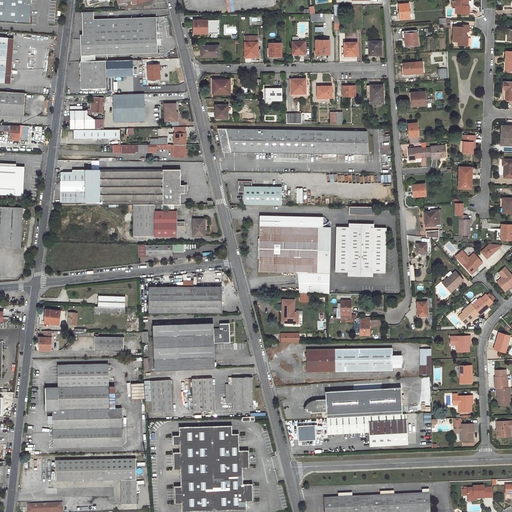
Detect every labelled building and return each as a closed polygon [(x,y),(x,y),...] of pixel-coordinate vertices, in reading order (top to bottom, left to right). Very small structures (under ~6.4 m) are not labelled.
[(0,0),(0,20),(29,22),(30,0),(0,0)] [(452,1),(452,6),(456,6),(456,13),(469,13),(469,6),(467,6),(467,1),(469,1),(468,0),(453,0),(454,1),(452,1)] [(408,4),(399,4),(399,12),(400,19),(410,18),(408,4)] [(92,11),(81,12),(82,34),(79,34),(80,62),(94,61),(94,55),(157,52),(156,17),(93,20),(92,11)] [(314,14),(310,14),(311,22),(325,21),(324,14),(314,14)] [(207,20),(193,20),(193,25),(195,25),(195,34),(208,33),(207,20)] [(463,27),(454,27),(454,41),(459,41),(459,45),(467,46),(468,37),(466,36),(466,31),(469,31),(469,25),(463,25),(463,27)] [(417,30),(402,31),(403,39),(406,38),(406,46),(418,46),(417,30)] [(0,82),(10,84),(11,75),(6,74),(8,37),(0,36),(0,82)] [(257,57),(257,37),(245,37),(245,55),(252,55),(252,57),(257,57)] [(329,40),(315,40),(315,54),(322,54),(329,54),(329,40)] [(380,42),(369,41),(369,56),(375,56),(380,56),(380,42)] [(305,42),(292,42),(293,54),(299,54),(305,54),(305,42)] [(356,42),(344,42),(344,54),(348,54),(348,56),(351,56),(356,56),(356,42)] [(281,43),(269,44),(269,57),(274,57),(281,57),(281,43)] [(219,45),(202,46),(202,52),(202,57),(219,56),(219,45)] [(447,62),(447,51),(430,52),(430,61),(439,61),(439,66),(443,65),(443,62),(447,62)] [(132,60),(107,61),(107,76),(133,75),(132,60)] [(94,61),(80,62),(81,89),(106,88),(105,61),(94,61)] [(414,62),(403,63),(404,67),(404,75),(416,74),(414,62)] [(160,65),(148,65),(148,79),(158,78),(158,71),(160,70),(160,65)] [(446,69),(438,69),(439,78),(447,77),(446,69)] [(299,79),(291,79),(291,94),(306,94),(306,79),(299,79)] [(221,80),(213,80),(213,94),(229,94),(229,80),(221,80)] [(374,85),(367,85),(367,94),(368,94),(368,96),(370,96),(370,102),(382,102),(382,95),(383,95),(383,85),(374,85)] [(324,86),(317,86),(317,98),(331,98),(331,86),(324,86)] [(351,86),(343,86),(343,96),(355,96),(355,86),(351,86)] [(274,89),(266,89),(266,99),(273,99),(273,100),(281,100),(281,88),(274,89)] [(25,93),(0,91),(0,114),(16,115),(16,114),(19,114),(19,115),(24,116),(25,93)] [(425,91),(411,92),(412,100),(412,106),(426,105),(425,91)] [(144,94),(112,95),(113,122),(145,121),(144,94)] [(95,112),(95,114),(98,115),(98,112),(101,113),(102,98),(98,97),(97,108),(93,108),(92,112),(95,112)] [(175,104),(164,104),(165,121),(175,121),(175,113),(176,113),(175,104)] [(70,107),(70,129),(95,129),(95,119),(88,115),(88,110),(83,110),(83,106),(70,107)] [(228,106),(216,106),(216,111),(217,111),(217,119),(223,119),(228,119),(228,106)] [(292,114),(286,115),(286,124),(302,124),(302,121),(302,114),(292,114)] [(417,123),(408,124),(409,131),(409,137),(410,137),(418,136),(417,123)] [(11,130),(10,140),(19,140),(20,126),(0,125),(0,129),(4,130),(4,132),(8,132),(8,129),(11,130)] [(503,138),(502,145),(511,145),(511,126),(502,126),(501,138),(503,138)] [(220,141),(223,152),(368,154),(367,131),(218,128),(220,141)] [(120,130),(74,130),(74,139),(120,138),(120,130)] [(186,134),(175,134),(174,145),(186,144),(186,134)] [(464,135),(464,153),(473,154),(473,145),(475,145),(476,135),(464,135)] [(138,145),(138,152),(141,152),(156,152),(156,148),(167,148),(167,147),(174,147),(174,156),(174,157),(185,157),(186,144),(174,145),(168,145),(150,145),(138,145)] [(135,153),(135,151),(138,152),(138,145),(121,145),(120,153),(135,153)] [(446,156),(445,146),(431,147),(431,148),(432,156),(432,159),(440,158),(440,157),(446,156)] [(422,147),(409,148),(409,153),(409,159),(423,158),(423,157),(427,157),(427,156),(426,148),(422,148),(422,147)] [(504,175),(504,177),(511,177),(511,159),(500,159),(499,168),(499,175),(504,175)] [(0,193),(23,195),(25,167),(0,165),(0,193)] [(460,167),(459,187),(470,188),(471,180),(472,180),(472,167),(460,167)] [(181,169),(86,170),(86,180),(73,181),(73,172),(61,172),(61,181),(61,202),(86,202),(86,204),(134,204),(154,204),(181,204),(181,193),(185,193),(185,184),(181,184),(181,169)] [(73,170),(73,172),(73,181),(86,180),(86,170),(73,170)] [(244,204),(281,205),(282,186),(252,186),(252,181),(238,181),(238,185),(240,185),(239,186),(239,187),(238,187),(238,192),(244,192),(244,204)] [(425,184),(413,185),(414,190),(414,196),(426,196),(425,184)] [(503,205),(503,213),(511,213),(511,197),(503,197),(503,205)] [(459,215),(459,235),(469,235),(470,220),(467,220),(467,215),(463,215),(463,203),(455,203),(455,215),(459,215)] [(134,237),(154,236),(177,236),(177,226),(184,226),(184,221),(177,221),(177,210),(154,210),(154,204),(134,204),(134,237)] [(0,206),(0,245),(21,247),(23,215),(27,215),(27,208),(0,206)] [(374,214),(375,206),(350,206),(350,214),(374,214)] [(439,210),(431,210),(432,212),(424,212),(425,220),(425,226),(440,225),(439,210)] [(328,293),(330,293),(331,227),(323,227),(318,227),(318,216),(260,215),(260,225),(260,246),(259,271),(298,272),(299,292),(301,293),(307,293),(328,293)] [(205,219),(193,219),(193,236),(205,236),(205,219)] [(348,276),(359,276),(361,273),(363,276),(373,276),(373,272),(386,273),(387,227),(374,227),(374,223),(364,223),(362,225),(359,223),(350,223),(349,226),(337,226),(336,271),(348,272),(348,276)] [(501,232),(501,240),(511,240),(511,224),(501,224),(501,232)] [(422,256),(422,253),(426,253),(427,244),(417,244),(417,248),(417,253),(417,254),(417,255),(419,256),(422,256)] [(184,249),(184,245),(138,245),(139,257),(147,257),(147,255),(173,255),(173,249),(184,249)] [(475,271),(474,270),(482,262),(474,253),(467,259),(464,255),(458,259),(471,274),(475,271)] [(511,275),(504,267),(499,272),(503,276),(496,282),(505,291),(509,287),(511,285),(511,275)] [(455,271),(442,283),(450,292),(463,280),(455,271)] [(222,287),(149,287),(149,313),(222,313),(222,287)] [(480,297),(472,305),(479,314),(480,315),(488,308),(487,307),(493,302),(486,294),(481,298),(480,297)] [(125,308),(126,297),(98,296),(98,307),(125,308)] [(282,312),(282,322),(298,322),(298,311),(294,311),(294,300),(283,300),(282,312)] [(351,300),(347,300),(342,300),(341,317),(351,317),(351,309),(351,300)] [(423,318),(423,316),(428,316),(427,301),(417,301),(417,311),(418,316),(417,316),(417,319),(423,318)] [(463,313),(458,317),(465,325),(471,319),(472,320),(479,314),(472,305),(470,304),(462,311),(463,313)] [(79,310),(79,312),(81,312),(82,310),(80,310),(80,307),(75,307),(74,309),(70,308),(70,313),(69,313),(68,325),(76,325),(77,310),(79,310)] [(46,310),(44,323),(59,325),(60,311),(46,310)] [(370,317),(360,317),(360,319),(356,319),(356,327),(360,327),(360,334),(370,334),(370,327),(370,317)] [(215,368),(214,343),(230,342),(229,323),(220,323),(220,328),(213,329),(213,323),(153,325),(155,370),(215,368)] [(44,331),(44,337),(39,337),(39,350),(51,350),(52,332),(44,331)] [(497,341),(494,349),(505,352),(510,336),(499,332),(497,341)] [(470,335),(450,336),(451,343),(456,343),(456,352),(469,351),(469,341),(471,340),(470,335)] [(98,337),(98,350),(124,350),(124,337),(98,337)] [(393,348),(306,349),(307,372),(393,371),(393,348)] [(431,349),(421,349),(421,374),(431,375),(431,359),(431,349)] [(109,406),(108,368),(110,368),(110,365),(108,365),(108,364),(58,365),(58,387),(45,388),(46,408),(109,406)] [(471,365),(460,366),(460,383),(472,383),(471,374),(471,365)] [(496,378),(494,378),(495,388),(496,388),(508,387),(508,376),(506,376),(506,369),(495,370),(496,378)] [(252,377),(228,377),(228,384),(232,384),(233,409),(253,409),(252,377)] [(212,378),(192,379),(193,411),(213,410),(212,378)] [(171,380),(150,381),(152,412),(172,411),(171,380)] [(143,383),(131,384),(132,400),(144,399),(143,383)] [(327,418),(403,414),(401,387),(329,391),(330,399),(326,399),(316,400),(316,401),(311,401),(311,404),(307,404),(308,409),(308,411),(311,411),(311,413),(327,412),(327,418)] [(508,387),(496,388),(497,398),(498,397),(499,406),(510,406),(509,399),(510,399),(510,387),(508,387)] [(459,411),(472,411),(471,400),(473,400),(473,395),(457,396),(457,394),(453,394),(453,403),(459,403),(459,411)] [(109,406),(46,408),(46,410),(52,410),(53,448),(123,447),(122,409),(109,409),(109,406)] [(403,414),(327,418),(328,433),(369,430),(370,446),(408,444),(407,420),(406,414),(403,414)] [(460,440),(473,439),(472,429),(474,429),(474,423),(461,424),(461,418),(454,418),(454,431),(460,431),(460,440)] [(511,420),(496,421),(496,426),(498,426),(498,437),(511,437),(511,428),(511,427),(511,420)] [(315,426),(298,427),(299,442),(302,442),(302,439),(316,439),(315,426)] [(174,457),(172,457),(172,470),(174,469),(175,472),(180,472),(180,488),(176,488),(176,490),(174,490),(174,503),(176,503),(176,505),(181,505),(181,511),(211,511),(246,510),(246,502),(251,501),(251,500),(252,499),(252,487),(250,487),(250,485),(243,485),(242,469),(246,469),(246,467),(248,467),(247,454),(246,454),(245,452),(238,452),(238,437),(235,437),(235,435),(231,435),(230,427),(178,430),(178,437),(173,438),(173,440),(171,440),(171,447),(178,446),(179,454),(174,454),(174,457)] [(136,459),(55,461),(56,481),(120,479),(136,479),(136,459)] [(136,479),(120,479),(121,505),(137,504),(136,479)] [(477,497),(483,497),(483,498),(492,497),(491,487),(482,488),(482,486),(472,487),(472,488),(466,489),(461,490),(462,495),(467,495),(467,498),(474,498),(474,497),(477,497)] [(430,511),(430,494),(323,498),(323,511),(430,511)] [(44,504),(28,505),(28,511),(62,511),(62,503),(46,504),(46,506),(44,506),(44,504)]
